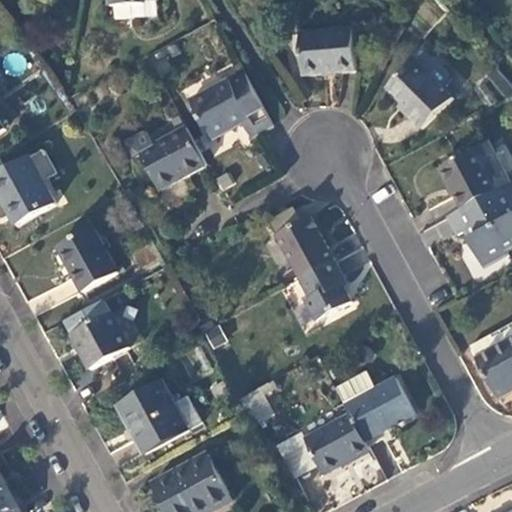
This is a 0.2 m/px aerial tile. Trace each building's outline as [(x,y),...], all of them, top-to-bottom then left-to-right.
[(304,75),(358,71),(355,29),(300,34),(304,75)] [(453,100),(415,62),(388,88),(410,111),(407,115),(423,129),(453,100)] [(274,124),(244,72),(190,100),(210,138),(242,122),(249,137),(274,124)] [(143,133),(125,143),(134,158),(140,154),(161,190),(207,164),(188,128),(156,145),(150,135),(143,133)] [(510,183),(488,143),(475,150),(443,168),(464,208),(497,190),(503,187),(510,183)] [(0,192),(19,226),(57,205),(59,204),(44,179),(57,171),(44,149),(0,174),(0,192)] [(511,181),(510,183),(503,187),(511,203),(511,181)] [(464,208),(449,216),(459,234),(472,227),(477,236),(469,241),(482,265),(511,249),(511,203),(503,187),(497,190),(464,208)] [(301,280),(337,261),(312,217),(277,236),(301,280)] [(118,275),(93,230),(60,248),(84,292),(118,275)] [(351,286),(337,261),(301,280),(310,298),(306,302),(317,323),(354,304),(347,289),(351,286)] [(131,350),(112,314),(73,335),(93,371),(131,350)] [(213,348),(227,340),(218,325),(204,333),(213,348)] [(511,325),(471,346),(499,400),(511,393),(511,325)] [(367,371),(337,387),(352,416),(366,441),(380,433),(387,443),(398,437),(393,427),(417,414),(397,379),(378,390),(367,371)] [(145,456),(204,425),(187,393),(173,399),(163,383),(119,407),(145,456)] [(259,390),(243,401),(259,425),(275,414),(259,390)] [(325,475),(371,451),(366,441),(352,416),(306,440),(325,475)] [(169,511),(214,511),(211,505),(231,495),(209,454),(154,484),(169,511)] [(0,511),(22,511),(3,475),(0,476),(0,511)] [(211,505),(214,511),(216,511),(234,502),(231,495),(211,505)]
